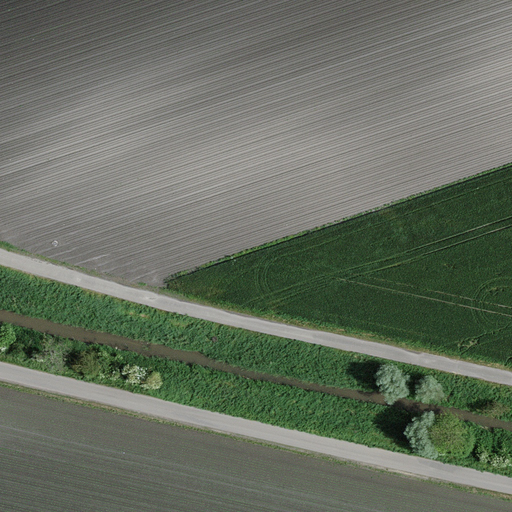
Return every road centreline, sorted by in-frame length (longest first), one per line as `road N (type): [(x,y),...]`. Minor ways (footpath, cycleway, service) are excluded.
road 1 (track): [(0,253),(248,324),(511,380)]
road 2 (track): [(511,481),(0,371)]
